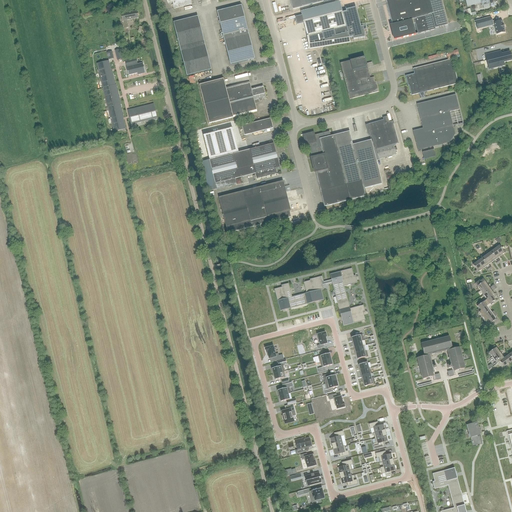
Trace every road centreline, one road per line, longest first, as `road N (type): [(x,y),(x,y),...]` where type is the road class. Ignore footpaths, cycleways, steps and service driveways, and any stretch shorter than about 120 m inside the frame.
road 1 (residential): [(392,411),(407,476),(332,498),(314,429),(276,428),(254,347),(261,337),(332,320),(351,398),(386,389),(390,403)]
road 2 (unclassified): [(272,511),(144,0)]
road 3 (unclassified): [(300,122),(391,100),(371,0)]
road 4 (unclassified): [(300,122),(264,0)]
